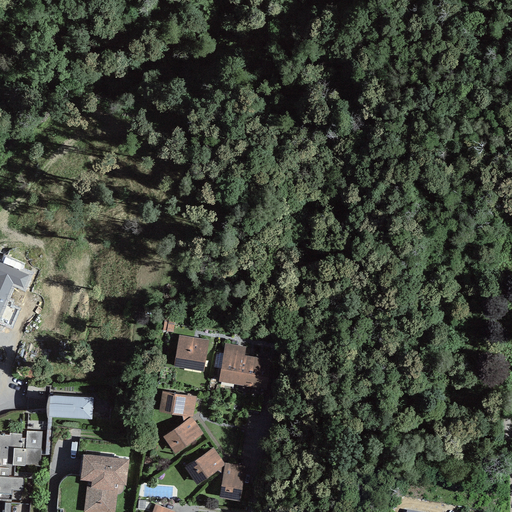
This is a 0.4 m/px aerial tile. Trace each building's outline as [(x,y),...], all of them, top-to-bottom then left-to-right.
[(25,291),(33,272),(23,268),(25,263),(4,255),(1,260),(0,259),(0,323),(12,329),(21,308),(12,305),(15,300),(10,298),(15,286),(25,291)] [(174,367),(203,372),(209,340),(179,335),(174,367)] [(246,347),(225,343),(218,382),(264,390),(269,360),(245,355),(246,347)] [(192,417),(193,417),(196,396),(162,391),(159,412),(190,417),(192,417)] [(91,419),(92,399),(50,396),(49,397),(48,397),(48,399),(47,401),(46,404),(46,407),(46,410),(46,413),(47,415),(47,418),(52,418),(51,417),(91,419)] [(163,437),(175,454),(203,434),(192,417),(190,417),(163,437)] [(40,479),(42,432),(26,431),(26,439),(22,438),(22,434),(9,433),(9,435),(5,435),(5,434),(1,433),(0,435),(0,434),(0,499),(11,500),(12,490),(22,491),(23,478),(40,479)] [(213,448),(184,468),(196,485),(224,466),(224,464),(213,448)] [(86,487),(83,511),(114,511),(117,494),(118,494),(120,494),(122,492),(123,491),(123,488),(124,485),(126,486),(129,460),(83,455),(80,480),(91,481),(90,487),(86,487)] [(224,464),(224,466),(219,498),(240,501),(245,466),(225,463),(224,464)] [(0,511),(1,511),(2,510),(4,511),(5,503),(10,503),(11,500),(0,499),(0,511)] [(10,511),(10,503),(5,503),(4,511),(2,510),(1,511),(10,511)]
